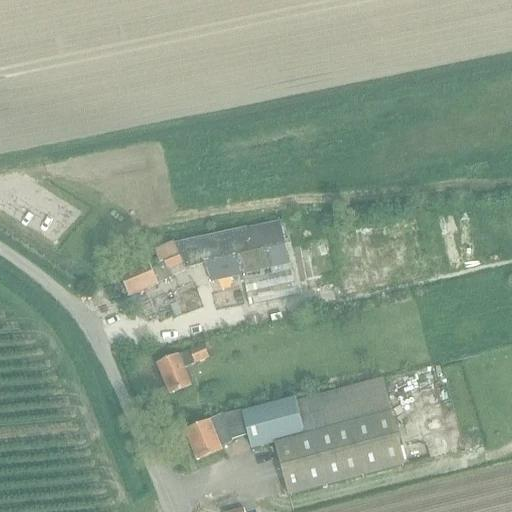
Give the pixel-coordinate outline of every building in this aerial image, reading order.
[(451,253),(471,251),(465,199),(445,202),(451,253)] [(338,217),(349,281),(432,267),(421,203),(338,217)] [(177,252),(163,258),(169,270),(182,265),(183,266),(191,267),(204,263),(208,282),(242,275),(248,306),(296,296),(279,222),(175,245),(177,252)] [(148,263),(120,275),(129,297),(158,285),(157,283),(171,277),(169,270),(163,258),(177,252),(175,245),(174,243),(155,251),(160,263),(150,267),(148,263)] [(315,280),(340,275),(338,263),(312,268),(315,280)] [(184,369),(210,358),(204,345),(179,356),(179,355),(157,364),(170,395),(192,386),(184,369)] [(383,380),(296,402),(295,398),(242,413),(248,436),(252,450),(274,444),(288,497),(405,467),(383,380)] [(236,413),(224,418),(223,415),(209,421),(185,431),(198,461),(222,451),(220,448),(230,444),(233,441),(248,436),(242,413),(237,414),(236,413)]
